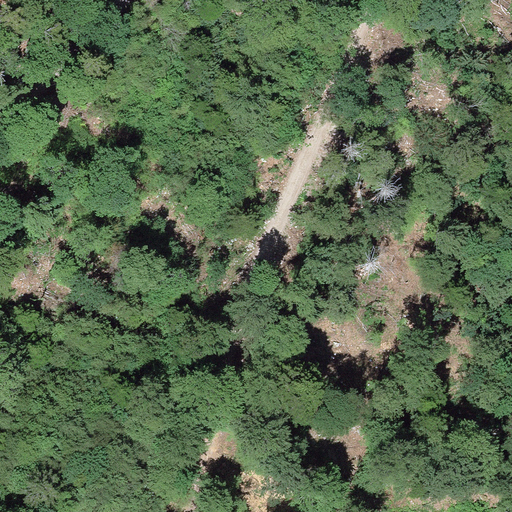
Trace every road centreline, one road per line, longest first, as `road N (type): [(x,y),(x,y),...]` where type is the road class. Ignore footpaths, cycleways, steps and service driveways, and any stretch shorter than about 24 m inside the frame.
road 1 (track): [(198,511),(237,322),(372,0)]
road 2 (track): [(129,0),(0,126)]
